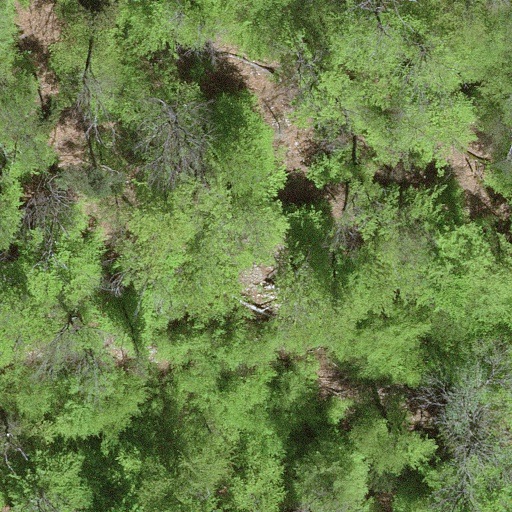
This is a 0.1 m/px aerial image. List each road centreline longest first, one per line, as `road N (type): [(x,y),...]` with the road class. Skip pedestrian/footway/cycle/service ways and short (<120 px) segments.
road 1 (track): [(511,317),(0,316)]
road 2 (motorway): [(511,456),(292,0)]
road 3 (motorway): [(0,281),(112,511)]
